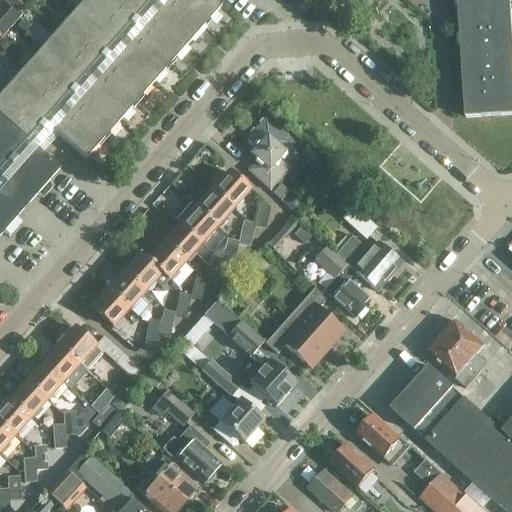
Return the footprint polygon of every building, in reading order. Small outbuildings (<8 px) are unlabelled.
[(85,0),(0,96),(0,116),(37,150),(53,131),(87,160),(221,7),(212,0),(457,0),(465,119),(511,115),(511,28),(510,0),(85,0)] [(26,4),(21,0),(2,0),(17,14),(26,4)] [(0,116),(0,237),(60,170),(37,150),(0,116)] [(247,172),(270,192),(290,170),(280,161),(287,154),(280,147),(289,138),(266,117),(245,140),(255,149),(249,156),(256,162),(247,172)] [(230,173),(213,192),(234,211),(251,192),(230,173)] [(234,211),(213,192),(197,209),(218,229),(234,211)] [(295,194),(285,206),(296,216),(306,204),(295,194)] [(256,226),(254,229),(266,232),(271,209),(260,207),(256,226)] [(352,207),(341,219),(366,241),(377,229),(352,207)] [(218,229),(197,209),(181,227),(202,246),(209,253),(226,235),(218,229)] [(292,218),(267,245),(274,251),(299,224),(292,218)] [(239,243),(238,246),(250,249),(254,229),(256,226),(244,223),(239,243)] [(202,246),(181,227),(165,245),(186,264),(202,246)] [(352,239),(337,257),(356,274),(377,293),(401,265),(377,244),(369,254),(352,239)] [(223,261),(222,265),(234,267),(238,246),(239,243),(228,241),(223,261)] [(337,257),(327,248),(320,242),(314,249),(316,251),(310,258),(314,262),(313,263),(335,282),(324,294),(354,320),(369,303),(347,284),(356,274),(337,257)] [(186,264),(165,245),(149,262),(142,256),(141,256),(169,282),(186,264)] [(169,282),(141,256),(125,274),(145,293),(154,282),(162,290),(169,282)] [(211,258),(207,279),(206,283),(218,285),(222,265),(223,261),(211,258)] [(145,293),(125,274),(109,292),(129,310),(145,293)] [(191,297),(190,301),(201,303),(206,283),(207,279),(196,276),(191,297)] [(314,290),(288,320),(325,353),(344,333),(319,310),(326,301),(314,290)] [(129,310),(109,292),(92,310),(113,328),(129,310)] [(175,314),(174,318),(185,321),(190,301),(191,297),(179,294),(175,314)] [(164,311),(161,324),(158,335),(169,337),(174,318),(175,314),(164,311)] [(266,360),(256,351),(263,343),(234,317),(221,332),(249,358),(249,359),(261,370),(249,384),(276,409),(297,386),(269,362),(266,359),(266,360)] [(325,353),(288,320),(266,345),(278,356),(285,347),(311,370),(325,353)] [(150,321),(145,345),(156,347),(158,335),(161,324),(150,321)] [(458,323),(443,339),(482,373),(487,366),(476,357),(485,347),(458,323)] [(75,329),(59,347),(79,366),(95,348),(75,329)] [(482,373),(443,339),(429,356),(456,380),(463,372),(474,382),(482,373)] [(79,366),(59,347),(42,365),(63,384),(79,366)] [(138,385),(148,375),(141,369),(140,370),(123,354),(114,364),(138,385)] [(240,388),(210,362),(202,372),(232,398),(240,388)] [(63,384),(42,365),(26,383),(47,402),(63,384)] [(430,367),(410,389),(406,394),(511,489),(511,440),(504,433),(503,433),(465,399),(464,399),(454,390),(455,390),(430,367)] [(47,402),(26,383),(10,400),(31,419),(47,402)] [(511,511),(511,489),(406,394),(391,411),(416,433),(416,432),(427,441),(426,442),(504,511),(511,511)] [(177,399),(165,413),(183,429),(195,415),(177,399)] [(31,419),(10,400),(0,412),(0,422),(16,437),(31,419)] [(239,400),(219,423),(244,445),(264,422),(239,400)] [(126,420),(117,413),(108,405),(92,424),(101,432),(110,440),(126,420)] [(66,438),(77,437),(75,415),(64,416),(65,426),(66,438)] [(386,460),(387,459),(393,464),(399,457),(393,452),(401,443),(374,419),(358,436),(386,460)] [(0,453),(16,437),(0,422),(0,453)] [(66,438),(65,426),(52,427),(54,450),(67,449),(66,438)] [(209,445),(190,428),(177,442),(172,439),(162,451),(176,464),(178,461),(204,484),(220,467),(203,452),(209,445)] [(48,471),(47,451),(46,447),(34,448),(35,460),(36,472),(48,471)] [(359,490),(369,479),(372,483),(377,477),(374,474),(376,471),(349,448),(333,466),(359,490)] [(85,452),(52,489),(65,500),(83,481),(118,511),(120,511),(134,496),(91,457),(91,458),(85,452)] [(163,460),(158,466),(148,457),(139,467),(149,475),(185,507),(198,491),(163,460)] [(36,472),(35,460),(24,460),(26,485),(37,484),(36,472)] [(336,511),(342,511),(354,498),(326,474),(312,491),(336,511)] [(180,511),(185,507),(149,475),(142,484),(136,491),(159,511),(180,511)] [(483,511),(442,475),(419,500),(432,511),(483,511)] [(20,477),(7,478),(8,490),(9,490),(10,503),(22,502),(20,477)] [(8,490),(0,490),(0,511),(10,511),(10,503),(9,490),(8,490)] [(141,511),(132,503),(124,511),(141,511)]
